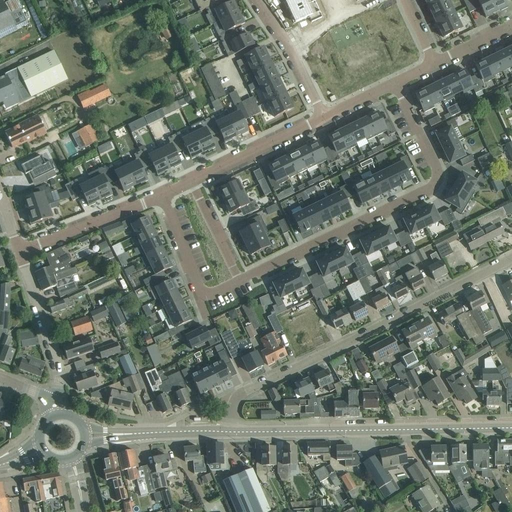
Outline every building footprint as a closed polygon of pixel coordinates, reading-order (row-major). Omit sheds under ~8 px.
[(2,0),(0,0),(0,38),(17,30),(9,14),(20,9),(15,0),(10,0),(4,3),(2,0)] [(194,0),(200,11),(205,8),(211,5),(209,0),(194,0)] [(289,0),(284,3),(290,13),(315,1),(314,0),(289,0)] [(443,0),(429,7),(436,22),(454,14),(447,0),(443,0)] [(470,0),(467,0),(464,2),(469,13),(476,10),(474,6),(470,0)] [(470,0),(474,6),(479,3),(486,18),(492,15),(492,14),(496,11),(490,0),(470,0)] [(501,11),(508,7),(503,0),(490,0),(496,11),(501,9),(501,11)] [(211,5),(205,8),(208,14),(209,14),(212,13),(217,23),(238,12),(236,8),(237,8),(234,1),(223,6),(219,8),(217,3),(215,3),(211,5)] [(315,1),(290,13),(295,24),(309,18),(311,23),(323,18),(315,1)] [(217,23),(213,24),(218,36),(221,41),(232,35),(230,30),(234,28),(244,23),(241,17),(240,17),(238,13),(238,12),(217,23)] [(461,29),(454,14),(436,22),(443,38),(461,29)] [(232,35),(221,41),(228,57),(253,45),(251,41),(252,40),(249,34),(238,39),(234,41),(232,35)] [(253,71),(270,63),(263,47),(245,56),(253,71)] [(54,51),(14,70),(5,74),(7,78),(15,96),(19,103),(67,80),(54,51)] [(511,66),(505,51),(495,56),(503,72),(511,66)] [(495,56),(485,60),(493,76),(503,72),(495,56)] [(481,77),(476,80),(481,91),(487,88),(485,83),(494,79),(493,76),(485,60),(480,63),(480,61),(474,64),(481,77)] [(260,87),(278,78),(270,63),(253,71),(260,87)] [(211,64),(201,69),(203,74),(214,70),(211,64)] [(459,73),(454,75),(463,94),(473,89),(475,94),(481,91),(476,80),(471,82),(464,69),(459,72),(459,73)] [(214,70),(203,74),(206,80),(216,75),(214,70)] [(216,75),(206,80),(208,85),(219,80),(216,75)] [(454,75),(445,80),(454,99),(453,96),(462,92),(463,94),(454,75)] [(7,78),(0,80),(0,103),(15,96),(7,78)] [(267,102),(285,93),(278,78),(260,87),(267,102)] [(219,80),(208,85),(211,90),(221,85),(219,80)] [(445,80),(435,85),(444,103),(454,99),(445,80)] [(78,96),(83,107),(94,102),(92,99),(108,92),(105,85),(89,92),(88,91),(78,96)] [(221,85),(211,90),(213,96),(223,91),(221,85)] [(435,85),(425,89),(434,108),(435,108),(433,106),(443,101),(444,104),(444,103),(435,85)] [(420,91),(413,94),(415,98),(416,98),(424,113),(434,108),(425,89),(420,92),(420,91)] [(223,91),(213,96),(215,101),(219,99),(226,96),(223,91)] [(511,100),(508,92),(501,95),(507,107),(511,104),(511,100)] [(275,117),(293,109),(285,93),(267,102),(275,117)] [(246,114),(252,112),(252,111),(249,104),(247,100),(241,103),(246,114)] [(254,116),(260,113),(255,101),(249,104),(252,111),(252,112),(254,116)] [(237,110),(226,116),(236,136),(241,134),(242,135),(249,132),(243,121),(241,117),(246,114),(241,103),(235,106),(237,110)] [(456,104),(447,109),(451,117),(460,112),(456,104)] [(372,115),(368,118),(377,136),(386,131),(388,136),(395,133),(389,122),(384,125),(377,111),(372,114),(372,115)] [(38,116),(27,121),(18,126),(19,127),(5,133),(13,148),(26,142),(27,142),(46,133),(38,116)] [(213,116),(207,119),(213,131),(218,128),(220,132),(225,143),(232,140),(231,139),(236,136),(226,116),(215,121),(213,116)] [(428,121),(431,127),(441,122),(438,116),(428,121)] [(368,118),(358,122),(367,141),(377,136),(368,118)] [(204,126),(192,132),(203,152),(208,150),(208,151),(215,148),(210,137),(208,133),(213,131),(207,119),(202,122),(204,126)] [(445,130),(434,136),(442,153),(459,144),(458,142),(464,140),(457,124),(454,119),(442,125),(445,130)] [(358,122),(348,127),(357,145),(356,143),(365,138),(367,141),(358,122)] [(91,124),(77,132),(86,147),(100,140),(91,124)] [(348,127),(338,132),(347,150),(357,145),(348,127)] [(179,133),(174,136),(179,147),(184,145),(186,149),(191,159),(198,156),(197,155),(203,152),(192,132),(182,137),(179,133)] [(333,133),(328,136),(334,149),(329,151),(334,162),(340,159),(338,155),(347,150),(338,132),(333,134),(333,133)] [(170,143),(159,148),(169,169),(174,166),(175,168),(181,164),(176,154),(174,150),(179,147),(174,136),(168,138),(170,143)] [(312,144),(308,147),(317,165),(326,161),(328,165),(334,162),(329,151),(324,154),(318,142),(317,141),(312,143),(312,144)] [(459,144),(442,153),(449,167),(466,159),(459,144)] [(308,147),(298,152),(307,170),(317,165),(308,147)] [(146,149),(140,152),(145,164),(151,161),(153,165),(158,176),(164,173),(164,171),(169,169),(159,148),(155,150),(148,154),(146,149)] [(136,159),(125,165),(135,185),(140,183),(141,184),(147,181),(142,170),(140,166),(145,164),(140,152),(134,155),(136,159)] [(298,152),(288,156),(297,175),(307,170),(298,152)] [(41,155),(20,164),(25,174),(28,172),(32,179),(43,174),(46,180),(55,176),(52,170),(54,169),(49,160),(44,163),(41,155)] [(489,155),(477,161),(482,172),(494,166),(489,155)] [(288,156),(278,161),(288,181),(288,180),(288,179),(297,175),(288,156)] [(401,185),(411,180),(406,170),(412,168),(406,156),(399,159),(401,162),(392,166),(401,185)] [(466,159),(460,162),(463,167),(474,162),(472,156),(466,159)] [(273,162),(268,165),(274,178),(268,181),(274,192),(280,189),(278,185),(288,181),(278,161),(274,163),(273,162)] [(112,166),(106,169),(110,178),(111,180),(117,177),(119,181),(124,192),(131,189),(130,188),(135,185),(125,165),(114,170),(112,166)] [(104,166),(88,175),(90,179),(100,200),(105,197),(106,198),(112,195),(107,184),(105,180),(110,178),(106,169),(104,166)] [(391,190),(401,185),(392,166),(382,171),(391,190)] [(381,194),(391,190),(382,171),(372,176),(381,194)] [(462,174),(452,189),(469,198),(472,199),(476,193),(473,191),(478,183),(462,174)] [(371,199),(381,194),(372,176),(362,181),(371,199)] [(77,180),(71,183),(77,194),(82,192),(84,196),(89,206),(95,203),(95,202),(100,200),(90,179),(79,184),(77,180)] [(264,179),(258,182),(265,196),(271,193),(264,179)] [(499,179),(491,183),(496,194),(505,189),(499,179)] [(223,186),(217,189),(220,196),(221,195),(224,202),(245,192),(239,180),(224,187),(223,186)] [(361,204),(371,199),(362,181),(353,185),(352,182),(345,185),(351,197),(357,194),(361,204)] [(71,183),(65,186),(72,201),(79,198),(77,194),(71,183)] [(33,196),(22,200),(24,207),(26,206),(28,212),(49,205),(54,203),(48,185),(36,189),(38,195),(33,196)] [(341,214),(350,210),(345,200),(351,197),(345,185),(339,189),(341,193),(332,197),(341,214)] [(452,189),(444,203),(456,211),(455,212),(462,216),(472,199),(469,198),(452,189)] [(245,192),(224,202),(227,207),(226,208),(229,214),(239,209),(240,211),(245,209),(247,215),(259,209),(255,201),(250,203),(245,192)] [(331,219),(341,214),(332,197),(323,202),(331,219)] [(321,224),(331,219),(323,202),(312,207),(321,224)] [(480,227),(480,226),(481,226),(482,229),(489,243),(505,235),(499,223),(493,226),(492,222),(499,219),(501,222),(507,219),(506,217),(511,213),(511,204),(477,222),(480,227)] [(49,205),(28,212),(30,218),(29,219),(31,226),(38,223),(37,222),(53,217),(49,205)] [(433,206),(416,215),(425,231),(441,224),(433,206)] [(311,228),(321,224),(312,207),(303,211),(311,228)] [(450,210),(445,212),(451,224),(456,232),(463,229),(460,223),(456,221),(450,210)] [(301,234),(311,228),(303,211),(293,216),(291,212),(285,215),(290,227),(296,224),(301,234)] [(445,212),(439,215),(445,227),(451,224),(445,212)] [(416,215),(402,222),(410,238),(425,231),(416,215)] [(264,235),(268,233),(260,216),(248,221),(251,227),(239,233),(241,237),(240,237),(244,245),(264,235)] [(134,236),(152,227),(150,223),(151,222),(148,217),(135,223),(132,218),(121,223),(125,229),(129,227),(134,236)] [(283,235),(289,231),(283,219),(277,222),(283,235)] [(462,236),(468,247),(471,252),(489,243),(482,229),(481,226),(480,226),(480,227),(472,230),(472,231),(462,236)] [(141,245),(157,237),(152,227),(134,236),(134,237),(136,236),(141,245)] [(389,228),(373,236),(382,252),(398,245),(389,228)] [(406,232),(401,234),(407,246),(412,243),(406,232)] [(455,233),(433,244),(442,260),(453,255),(448,244),(458,240),(455,233)] [(401,234),(395,237),(401,248),(407,246),(401,234)] [(250,255),(269,246),(264,235),(244,245),(247,252),(248,251),(250,255)] [(373,236),(358,243),(367,260),(382,252),(373,236)] [(146,255),(161,247),(157,237),(141,245),(138,246),(143,256),(146,255)] [(104,253),(105,255),(111,252),(105,241),(98,245),(102,254),(104,253)] [(115,246),(110,248),(115,257),(120,255),(115,246)] [(166,257),(161,247),(146,255),(150,265),(166,257)] [(35,272),(39,281),(60,273),(62,273),(71,269),(68,263),(70,263),(71,259),(69,254),(65,253),(64,254),(61,248),(46,255),(50,267),(45,269),(35,272)] [(346,249),(330,257),(338,274),(354,266),(346,249)] [(422,249),(416,252),(421,262),(427,259),(422,249)] [(110,260),(115,271),(119,269),(111,252),(105,255),(102,256),(105,261),(110,260)] [(416,252),(410,255),(415,265),(420,262),(416,252)] [(428,268),(430,271),(435,280),(447,274),(442,265),(436,252),(430,255),(435,265),(428,268)] [(362,253),(357,255),(367,277),(373,274),(362,253)] [(121,255),(115,258),(120,267),(126,264),(121,255)] [(357,255),(352,258),(357,269),(353,271),(358,282),(367,277),(357,255)] [(169,262),(166,257),(150,265),(155,275),(148,278),(151,283),(162,279),(159,273),(172,267),(170,261),(169,262)] [(330,257),(315,264),(323,281),(338,274),(330,257)] [(60,273),(39,281),(42,291),(52,287),(57,286),(56,281),(64,279),(78,273),(76,267),(71,269),(62,273),(60,273)] [(376,272),(383,286),(384,287),(389,284),(384,274),(389,271),(387,267),(376,272)] [(84,288),(67,296),(68,298),(49,305),(52,314),(61,311),(66,309),(65,307),(72,304),(72,302),(72,301),(87,294),(86,291),(114,278),(117,277),(127,296),(133,293),(126,279),(125,280),(119,269),(115,271),(113,272),(83,286),(84,288)] [(302,269),(286,278),(295,295),(310,287),(302,269)] [(417,269),(405,275),(414,291),(425,285),(417,269)] [(319,274),(314,276),(319,288),(324,299),(330,296),(319,274)] [(398,286),(391,290),(396,300),(408,294),(407,292),(410,291),(402,275),(395,279),(398,286)] [(314,276),(308,279),(313,290),(310,292),(313,298),(314,299),(316,303),(324,299),(319,288),(314,276)] [(286,278),(271,286),(276,295),(279,302),(282,301),(295,295),(286,278)] [(365,279),(358,283),(365,295),(372,291),(365,279)] [(176,290),(174,286),(175,285),(172,280),(159,286),(156,281),(145,286),(149,292),(153,290),(158,299),(160,298),(176,290)] [(511,281),(502,286),(506,295),(511,305),(511,281)] [(57,290),(60,297),(78,289),(75,282),(57,290)] [(347,311),(349,314),(352,319),(355,324),(369,317),(359,298),(365,295),(358,283),(346,289),(350,295),(353,301),(356,306),(347,311)] [(0,285),(0,345),(3,346),(0,353),(0,362),(9,366),(15,351),(8,348),(12,339),(6,336),(8,332),(9,312),(11,284),(0,285)] [(374,291),(378,297),(372,300),(377,310),(388,304),(384,296),(388,294),(384,287),(383,286),(374,291)] [(165,308),(181,300),(176,290),(160,298),(165,308)] [(480,292),(466,299),(471,308),(472,310),(470,312),(475,321),(482,335),(491,330),(479,307),(486,304),(485,301),(480,292)] [(276,295),(272,297),(276,306),(272,308),(276,317),(287,312),(282,301),(279,302),(276,295)] [(162,309),(167,319),(186,310),(181,300),(165,308),(162,309)] [(328,311),(322,300),(316,303),(324,319),(330,315),(331,317),(328,319),(332,327),(335,332),(343,328),(344,329),(352,325),(345,309),(336,314),(333,309),(328,311)] [(107,307),(117,327),(127,323),(117,302),(107,307)] [(458,303),(438,315),(443,325),(449,321),(450,323),(457,319),(469,340),(472,339),(476,346),(485,340),(482,335),(475,321),(469,324),(464,315),(465,315),(458,303)] [(16,304),(13,312),(23,315),(26,308),(16,304)] [(250,340),(257,336),(254,329),(260,327),(249,304),(241,308),(249,323),(245,325),(246,328),(244,329),(250,340)] [(167,319),(165,320),(170,330),(167,331),(170,337),(181,332),(178,326),(192,320),(189,314),(188,315),(186,310),(167,319)] [(237,319),(234,311),(227,314),(230,322),(237,319)] [(274,315),(267,319),(274,333),(275,332),(276,335),(283,332),(274,315)] [(70,323),(75,336),(92,330),(88,317),(70,323)] [(153,319),(148,321),(151,327),(156,325),(153,319)] [(427,319),(414,325),(424,343),(436,337),(427,319)] [(402,332),(406,341),(411,350),(424,343),(414,325),(402,332)] [(205,327),(185,337),(191,349),(208,341),(210,346),(221,341),(215,329),(207,333),(205,327)] [(19,341),(21,341),(21,345),(29,344),(28,340),(37,338),(35,331),(19,333),(19,341)] [(220,336),(232,360),(240,356),(239,353),(240,352),(230,332),(220,336)] [(274,333),(265,337),(277,360),(287,356),(276,335),(275,332),(274,333)] [(498,334),(487,340),(492,348),(503,342),(498,334)] [(450,346),(444,335),(438,338),(443,349),(450,346)] [(261,352),(263,356),(267,365),(277,360),(265,337),(260,339),(266,350),(261,352)] [(369,349),(376,362),(382,358),(383,360),(399,352),(391,338),(382,343),(381,342),(369,349)] [(63,347),(67,360),(94,351),(90,339),(63,347)] [(98,349),(101,359),(120,352),(117,343),(98,349)] [(462,367),(481,356),(491,350),(488,345),(478,351),(465,358),(460,349),(454,353),(462,367)] [(240,353),(239,353),(240,356),(240,360),(242,365),(245,366),(245,367),(246,367),(249,373),(256,369),(257,370),(261,368),(261,367),(263,366),(258,357),(256,352),(253,346),(250,347),(247,346),(244,347),(244,351),(241,352),(240,352),(240,353)] [(221,361),(212,366),(221,385),(231,380),(224,365),(231,362),(225,350),(217,354),(221,361)] [(403,370),(405,374),(413,370),(415,369),(423,364),(429,361),(428,360),(419,364),(413,351),(407,354),(412,365),(406,368),(403,370)] [(18,369),(40,378),(44,367),(26,360),(27,357),(18,354),(14,367),(19,369),(18,369)] [(401,357),(406,368),(412,365),(407,354),(401,357)] [(426,358),(428,360),(429,361),(435,371),(440,368),(432,354),(426,358)] [(127,378),(135,376),(137,374),(128,355),(119,359),(127,378)] [(340,382),(340,383),(344,380),(340,374),(337,367),(347,362),(344,356),(329,363),(334,372),(340,382)] [(484,369),(482,369),(482,381),(502,381),(490,357),(484,360),(484,369)] [(349,360),(354,373),(358,370),(352,359),(349,360)] [(369,370),(363,359),(356,363),(362,374),(369,370)] [(93,364),(86,367),(76,370),(78,377),(74,378),(78,391),(89,387),(89,388),(97,386),(93,372),(95,371),(93,364)] [(423,364),(415,369),(418,375),(421,373),(420,370),(425,368),(423,364)] [(212,366),(202,371),(211,390),(221,385),(212,366)] [(188,368),(181,371),(187,384),(193,381),(200,395),(211,390),(202,371),(192,376),(188,368)] [(155,369),(145,374),(153,393),(161,412),(164,411),(165,413),(172,410),(165,394),(166,393),(161,383),(159,377),(157,373),(155,369)] [(447,380),(453,390),(458,399),(462,396),(466,404),(476,398),(464,378),(467,375),(464,369),(447,380)] [(337,394),(346,394),(346,390),(340,383),(340,382),(333,385),(332,383),(327,370),(314,376),(320,388),(326,385),(329,392),(335,390),(337,394)] [(371,373),(376,384),(382,381),(376,370),(371,373)] [(405,374),(410,382),(414,389),(421,385),(413,370),(405,374)] [(190,397),(183,381),(179,372),(167,377),(168,380),(161,383),(166,393),(172,391),(171,389),(177,386),(180,391),(174,393),(180,407),(191,403),(188,397),(190,397)] [(127,378),(133,393),(140,390),(135,376),(127,378)] [(510,377),(502,381),(506,390),(507,404),(511,404),(511,379),(510,377)] [(421,388),(424,391),(429,400),(433,397),(437,405),(449,398),(438,378),(421,388)] [(308,379),(295,385),(301,398),(308,394),(310,400),(307,401),(308,406),(313,406),(314,418),(321,418),(320,417),(319,411),(317,401),(316,398),(315,395),(313,392),(314,392),(308,379)] [(382,381),(376,384),(384,396),(391,392),(396,403),(404,400),(407,405),(418,399),(413,390),(414,389),(410,382),(407,384),(406,382),(389,390),(383,380),(382,381)] [(486,393),(482,393),(482,400),(486,400),(486,406),(500,406),(500,396),(500,392),(498,392),(498,386),(493,386),(493,392),(486,392),(486,393)] [(369,389),(361,389),(361,400),(363,400),(363,409),(378,409),(378,399),(378,395),(376,395),(376,387),(369,387),(369,389)] [(269,392),(273,402),(281,401),(275,389),(269,392)] [(361,389),(346,390),(346,394),(346,402),(347,417),(359,417),(359,416),(358,400),(361,400),(361,389)] [(91,394),(91,397),(102,399),(100,390),(91,394)] [(108,405),(130,411),(133,396),(112,391),(108,405)] [(308,406),(307,401),(299,401),(293,401),(283,401),(284,414),(299,414),(300,418),(314,418),(313,406),(308,406)] [(334,410),(334,418),(347,417),(346,402),(329,403),(329,410),(334,410)] [(0,416),(11,419),(11,407),(0,404),(0,416)] [(270,411),(261,412),(261,420),(270,419),(270,411)] [(495,466),(504,466),(504,464),(509,464),(509,453),(511,453),(511,440),(497,441),(497,452),(495,452),(495,466)] [(307,443),(307,453),(307,456),(323,456),(323,461),(329,461),(329,456),(330,456),(330,443),(307,443)] [(207,444),(207,465),(219,465),(219,472),(226,472),(227,456),(222,456),(222,444),(220,444),(207,444)] [(453,465),(448,468),(450,471),(456,482),(457,483),(471,476),(465,463),(465,456),(465,446),(451,447),(452,463),(453,465)] [(494,479),(488,470),(487,446),(473,446),(473,467),(476,472),(482,472),(482,477),(485,477),(490,477),(490,479),(494,479)] [(198,447),(184,448),(185,458),(185,462),(193,461),(194,474),(206,472),(205,468),(204,468),(203,456),(199,456),(198,447)] [(277,462),(277,472),(277,474),(278,474),(281,481),(290,481),(289,465),(296,465),(296,457),(296,447),(282,448),(283,462),(277,462)] [(336,447),(336,457),(336,461),(345,460),(345,467),(356,466),(362,463),(356,454),(351,454),(351,447),(336,447)] [(379,452),(383,469),(407,464),(403,447),(379,452)] [(431,471),(450,471),(448,468),(445,463),(445,447),(431,447),(431,450),(425,450),(425,451),(418,452),(425,462),(428,466),(431,471)] [(256,462),(256,472),(256,475),(261,483),(267,482),(267,466),(275,466),(274,448),(261,448),(262,462),(256,462)] [(134,450),(118,454),(122,471),(128,470),(130,481),(137,479),(145,477),(142,467),(137,468),(134,450)] [(108,459),(104,460),(106,470),(104,471),(106,481),(111,479),(117,501),(127,499),(125,490),(123,491),(115,454),(107,456),(108,459)] [(145,477),(148,489),(149,494),(155,492),(154,489),(166,486),(165,481),(177,478),(175,470),(177,470),(174,460),(169,462),(167,455),(159,457),(159,459),(153,460),(157,474),(151,475),(149,465),(142,467),(145,477)] [(374,456),(363,464),(378,489),(384,499),(399,489),(393,480),(390,482),(374,456)] [(418,463),(411,467),(420,482),(421,483),(428,478),(418,463)] [(341,484),(330,465),(325,468),(324,466),(313,472),(319,483),(329,477),(335,487),(341,484)] [(225,504),(231,502),(235,511),(266,511),(270,511),(252,469),(223,482),(226,489),(220,492),(225,504)] [(494,479),(499,490),(500,490),(503,496),(508,493),(500,479),(503,478),(498,470),(488,470),(494,479)] [(211,472),(204,475),(208,482),(214,479),(211,472)] [(59,473),(40,476),(44,499),(52,497),(53,498),(63,496),(59,473)] [(353,501),(361,496),(348,473),(341,477),(349,492),(348,492),(353,501)] [(22,479),(24,489),(24,491),(25,491),(34,490),(36,503),(45,501),(44,499),(40,476),(22,479)] [(0,483),(0,511),(10,511),(8,498),(5,499),(2,483),(0,483)] [(319,490),(323,496),(327,494),(322,487),(319,490)] [(439,506),(427,487),(420,491),(420,490),(418,491),(419,491),(411,496),(421,511),(428,511),(430,511),(439,506)] [(161,491),(164,501),(165,507),(170,505),(168,500),(170,500),(167,489),(161,491)] [(494,493),(498,501),(491,504),(495,511),(501,511),(503,511),(508,511),(511,510),(511,509),(503,496),(500,490),(499,490),(494,493)] [(160,492),(154,494),(156,502),(162,500),(160,492)] [(469,506),(466,499),(463,495),(451,501),(456,511),(457,511),(465,508),(469,506)] [(330,505),(331,504),(332,506),(334,505),(329,497),(326,499),(330,505)] [(131,511),(129,501),(123,503),(125,511),(131,511)]
